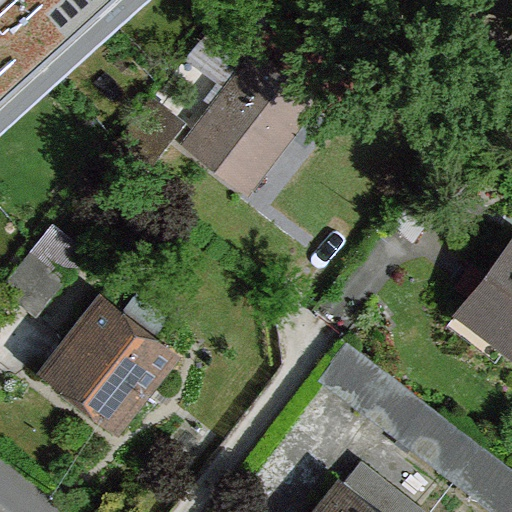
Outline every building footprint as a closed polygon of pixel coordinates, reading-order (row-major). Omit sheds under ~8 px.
[(0,0),(0,121),(135,0),(0,0)] [(260,52),(192,141),(252,186),(319,97),(260,52)] [(426,178),(392,225),(416,242),(450,195),(426,178)] [(71,273),(35,246),(4,287),(39,315),(71,273)] [(511,246),(468,301),(508,334),(502,342),(511,348),(511,246)] [(105,298),(47,368),(118,425),(176,353),(155,337),(125,314),(105,298)] [(138,298),(125,314),(155,337),(168,320),(138,298)] [(401,439),(428,402),(352,347),(325,384),(401,439)] [(511,466),(428,402),(401,439),(496,511),(509,511),(511,508),(511,466)] [(343,485),(376,511),(416,511),(420,507),(361,461),(343,485)] [(376,511),(343,485),(321,511),(376,511)]
